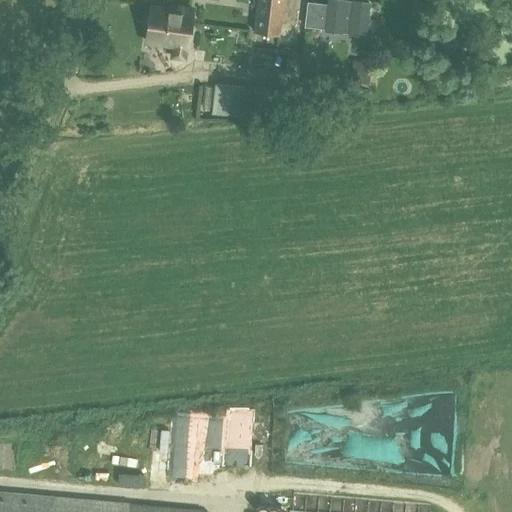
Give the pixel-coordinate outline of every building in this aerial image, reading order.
[(257,0),(254,30),(279,33),(282,0),(257,0)] [(345,5),(345,1),(339,0),(329,0),(329,5),(308,3),(305,26),(326,29),(326,31),(341,33),(342,28),(349,29),(349,34),(365,35),(369,3),(353,2),(352,6),(345,5)] [(185,61),(189,36),(193,9),(180,7),(179,10),(151,6),(145,43),(172,47),(171,59),(185,61)] [(350,84),(369,85),(371,61),(351,59),(350,84)] [(266,107),(296,110),(298,91),(290,90),(290,93),(269,91),(269,86),(254,85),(251,114),(265,115),(266,107)] [(203,437),(192,438),(193,467),(209,466),(208,425),(203,425),(203,437)] [(0,511),(201,511),(201,510),(0,492),(0,511)] [(365,511),(376,511),(377,506),(356,501),(354,510),(365,511)]
